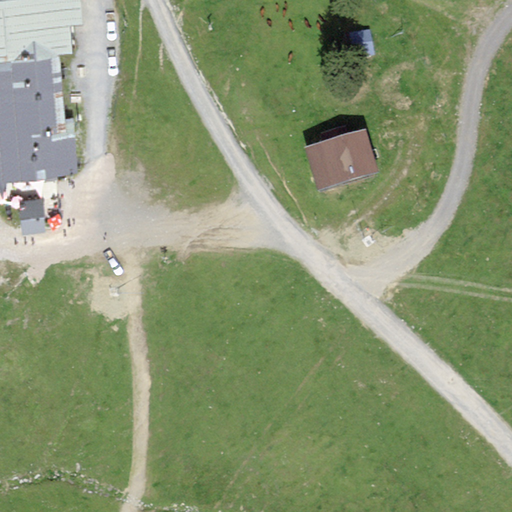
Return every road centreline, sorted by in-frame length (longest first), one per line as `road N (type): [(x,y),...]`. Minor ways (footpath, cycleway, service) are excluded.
road 1 (track): [(511,458),(277,221),(192,90),(151,0)]
road 2 (track): [(312,263),(372,263),(396,254),(438,214),(461,157),(469,49),(490,8)]
road 3 (track): [(294,242),(349,222),(399,178),(437,65),(490,8)]
road 4 (track): [(135,511),(146,377),(135,288),(114,227)]
road 5 (track): [(0,229),(277,221)]
